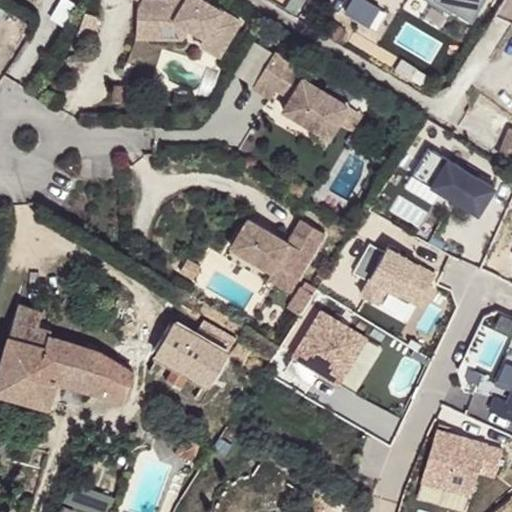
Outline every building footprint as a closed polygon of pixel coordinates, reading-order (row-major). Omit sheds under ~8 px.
[(136,0),(131,9),(131,24),(167,25),(169,21),(174,25),(182,29),(200,39),(195,46),(214,58),(235,23),(196,0),(168,0),(163,0),(160,0),(136,0)] [(415,0),(429,8),(432,4),(450,15),(469,27),(485,0),(415,0)] [(432,4),(429,8),(447,19),(450,15),(432,4)] [(167,25),(131,24),(130,39),(174,40),(182,29),(174,25),(169,21),(167,25)] [(292,88),(285,101),(278,112),(326,140),(334,125),(345,107),(298,79),(302,72),(269,52),(246,89),(264,100),(270,91),(277,79),(292,88)] [(270,91),(285,101),(292,88),(277,79),(270,91)] [(130,99),(129,82),(114,83),(114,100),(130,99)] [(345,107),(334,125),(348,134),(359,115),(345,107)] [(511,134),(506,132),(495,159),(511,165),(511,134)] [(493,189),(427,149),(412,174),(477,215),(493,189)] [(287,179),(284,184),(302,194),(304,189),(287,179)] [(284,184),(279,192),(297,203),(302,194),(284,184)] [(285,246),(279,242),(239,218),(222,246),(265,272),(275,271),(289,279),(317,233),(293,219),(284,235),(290,239),(285,246)] [(284,235),(279,242),(285,246),(290,239),(284,235)] [(382,252),(367,244),(351,273),(366,282),(359,295),(376,305),(385,288),(416,305),(433,275),(385,248),(382,252)] [(192,265),(178,256),(171,271),(184,279),(192,265)] [(275,271),(265,272),(261,279),(282,292),(289,279),(275,271)] [(296,309),(314,282),(304,276),(301,282),(298,280),(285,302),(296,309)] [(14,301),(4,334),(42,344),(45,335),(46,331),(34,326),(38,312),(14,301)] [(333,381),(360,336),(316,309),(280,366),(306,382),(314,369),(333,381)] [(150,350),(170,362),(185,370),(204,381),(222,351),(170,319),(150,350)] [(42,344),(4,334),(0,347),(0,393),(44,405),(52,379),(120,399),(129,373),(96,351),(45,335),(42,344)] [(185,370),(170,362),(160,379),(174,387),(185,370)] [(511,393),(511,394),(511,404),(508,403),(496,397),(490,411),(511,420),(511,393)] [(502,451),(436,431),(422,480),(472,495),(478,473),(495,477),(502,451)] [(195,459),(202,440),(183,433),(177,453),(195,459)] [(99,511),(108,511),(115,496),(73,480),(66,499),(99,511)] [(472,495),(422,480),(418,495),(468,509),(472,495)]
